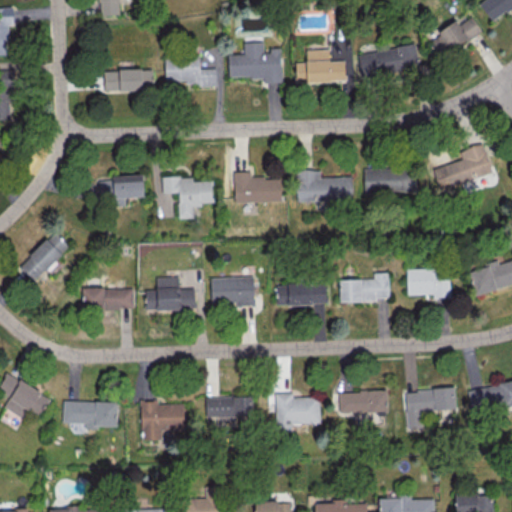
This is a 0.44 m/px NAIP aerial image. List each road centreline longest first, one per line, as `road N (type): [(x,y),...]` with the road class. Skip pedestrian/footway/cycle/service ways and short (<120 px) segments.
road 1 (residential): [(511,330),(427,343),(76,354),(28,337),(0,309)]
road 2 (residential): [(511,68),(469,99),(375,124),(63,135)]
road 3 (residential): [(0,225),(50,169),(63,135),(57,0)]
